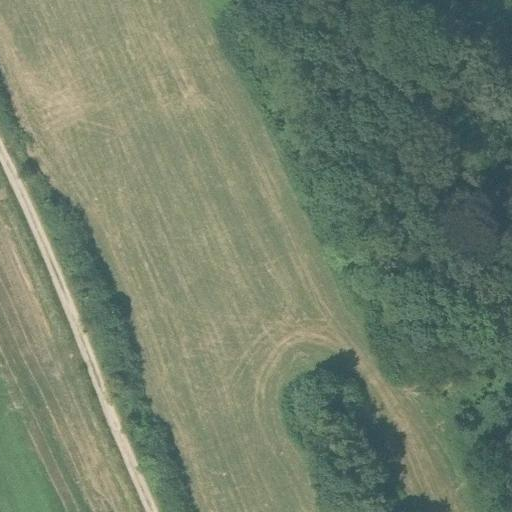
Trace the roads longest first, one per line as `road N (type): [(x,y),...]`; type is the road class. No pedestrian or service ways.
road 1 (track): [(297,0),(347,111),(408,215),(443,262),(511,327)]
road 2 (track): [(0,149),(152,511)]
